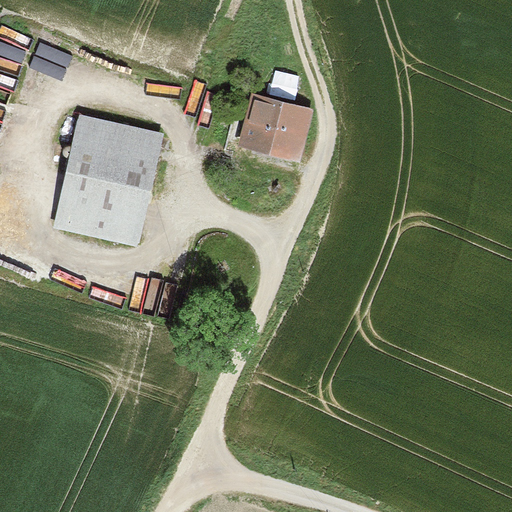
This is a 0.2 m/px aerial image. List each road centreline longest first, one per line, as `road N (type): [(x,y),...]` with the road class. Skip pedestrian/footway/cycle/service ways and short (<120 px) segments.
road 1 (track): [(194,461),(325,140),(327,120),(292,0)]
road 2 (track): [(348,511),(194,461)]
